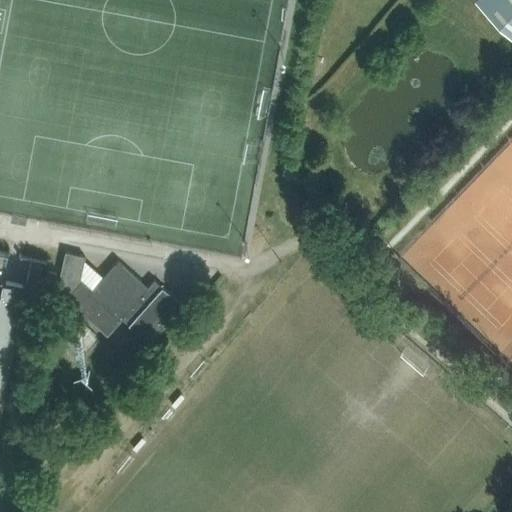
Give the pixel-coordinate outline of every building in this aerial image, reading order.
[(511,0),(477,0),(511,33),(511,0)] [(0,267),(41,275),(44,257),(0,248),(0,267)] [(85,255),(65,251),(56,289),(107,334),(122,317),(149,341),(182,304),(154,279),(146,288),(139,282),(141,280),(117,260),(90,291),(79,281),(85,255)] [(0,280),(0,411),(20,284),(0,280)] [(79,348),(65,335),(57,345),(71,357),(79,348)]
